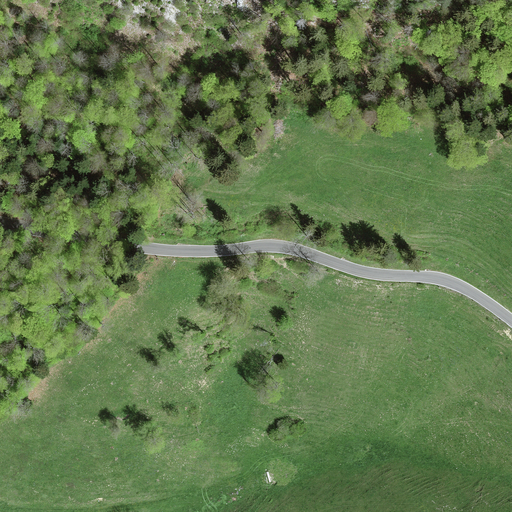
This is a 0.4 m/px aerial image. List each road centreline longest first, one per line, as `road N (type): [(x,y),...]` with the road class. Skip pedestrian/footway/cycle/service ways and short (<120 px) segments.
road 1 (tertiary): [(0,221),(161,249),(276,245),(371,273),(448,280),(511,320)]
road 2 (track): [(0,503),(37,509),(181,496),(291,454)]
